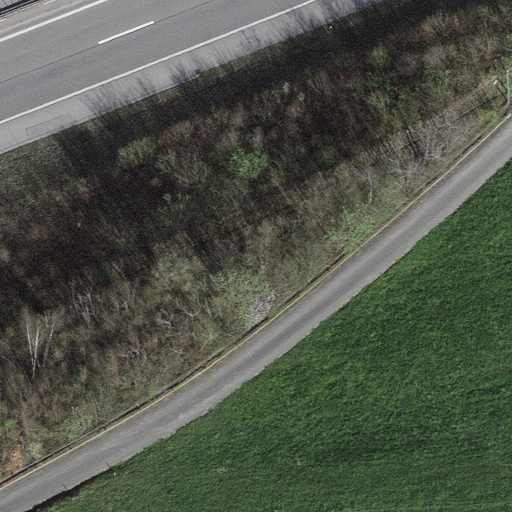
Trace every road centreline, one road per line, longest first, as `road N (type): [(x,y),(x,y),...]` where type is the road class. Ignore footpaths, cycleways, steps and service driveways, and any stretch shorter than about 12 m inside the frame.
road 1 (track): [(0,507),(248,367),(511,139)]
road 2 (motorway): [(0,84),(214,0)]
